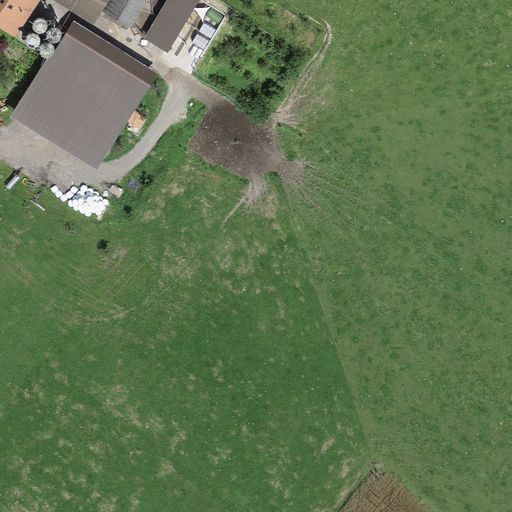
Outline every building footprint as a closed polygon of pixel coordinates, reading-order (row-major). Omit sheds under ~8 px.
[(0,0),(0,24),(6,29),(23,0),(0,0)] [(61,0),(89,16),(93,8),(98,0),(61,0)] [(124,27),(139,0),(98,0),(93,8),(124,27)] [(134,26),(173,46),(196,0),(166,0),(155,22),(140,14),(134,26)] [(110,49),(68,24),(47,58),(89,83),(110,49)]
